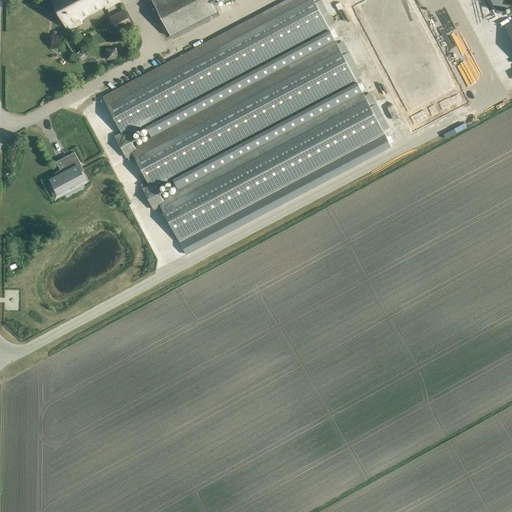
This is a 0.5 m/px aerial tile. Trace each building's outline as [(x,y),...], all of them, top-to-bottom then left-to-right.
[(117,0),(52,0),(67,27),(82,19),(82,17),(104,6),(105,7),(117,0)] [(179,241),(339,156),(384,133),(363,93),(318,117),(162,199),(156,187),(311,104),(357,81),(336,41),(291,65),(135,148),(128,135),(329,29),(314,0),(286,0),(263,13),(103,97),(121,132),(115,136),(126,157),(127,157),(129,160),(135,157),(149,185),(142,188),(153,209),(160,206),(179,241)] [(215,12),(209,0),(151,0),(171,35),(215,12)] [(511,0),(491,0),(497,11),(511,2),(511,0)] [(132,24),(128,16),(124,9),(109,17),(117,32),(132,24)] [(67,170),(50,179),(53,185),(49,187),(55,198),(87,181),(79,167),(81,166),(74,152),(61,159),(67,170)] [(175,238),(169,241),(173,250),(179,246),(175,238)]
